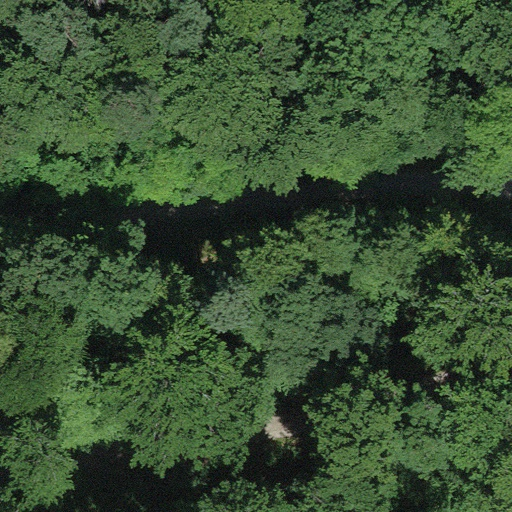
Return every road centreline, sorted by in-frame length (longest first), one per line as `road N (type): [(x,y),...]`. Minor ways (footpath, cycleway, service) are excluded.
road 1 (track): [(0,476),(456,388),(511,343)]
road 2 (track): [(0,226),(445,185),(511,194)]
